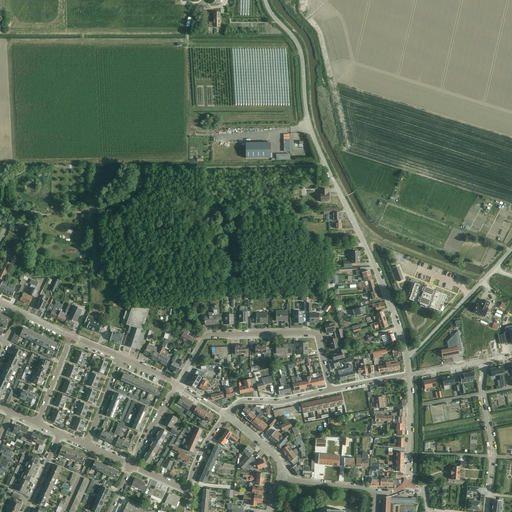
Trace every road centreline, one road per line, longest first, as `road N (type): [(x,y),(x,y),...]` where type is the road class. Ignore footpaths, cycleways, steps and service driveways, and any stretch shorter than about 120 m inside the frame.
road 1 (residential): [(330,389),(310,332),(205,336),(177,384)]
road 2 (unclassified): [(332,178),(308,127),(300,53),(264,0)]
road 3 (residential): [(405,356),(375,267),(332,178)]
